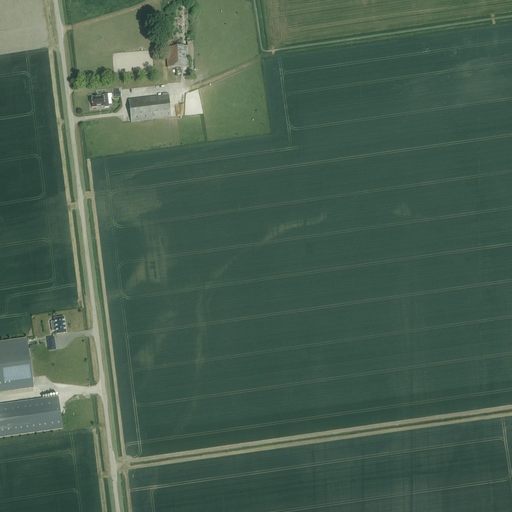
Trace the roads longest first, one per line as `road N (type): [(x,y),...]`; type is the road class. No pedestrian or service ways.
road 1 (unclassified): [(117,511),(53,0)]
road 2 (track): [(187,90),(260,61),(511,25)]
